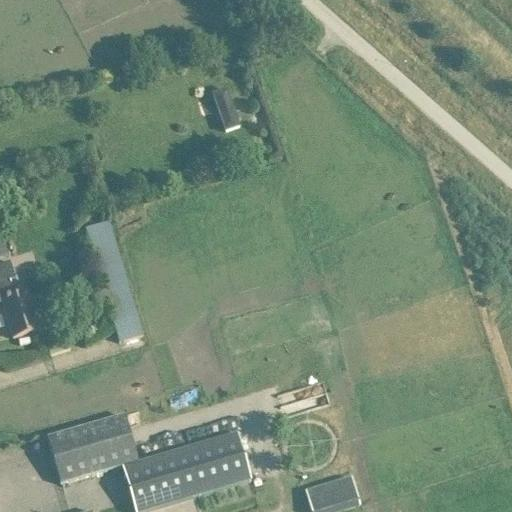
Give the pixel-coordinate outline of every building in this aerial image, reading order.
[(10,191),(5,204),(19,209),(24,196),(10,191)] [(118,346),(143,337),(108,223),(84,231),(118,346)] [(0,302),(1,302),(12,340),(39,332),(28,292),(19,295),(10,263),(0,265),(0,302)] [(175,334),(191,328),(186,313),(170,319),(175,334)] [(49,357),(69,352),(61,321),(41,327),(49,357)] [(124,418),(66,434),(47,440),(60,486),(122,469),(138,464),(124,418)] [(236,435),(138,464),(122,469),(134,511),(153,511),(252,483),(236,435)] [(328,511),(341,511),(375,502),(366,473),(321,487),(328,511)]
